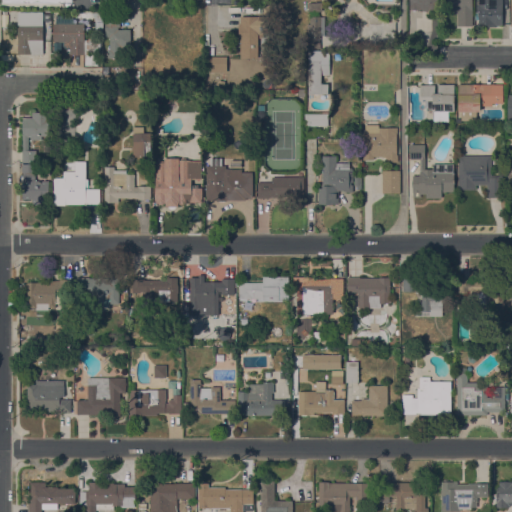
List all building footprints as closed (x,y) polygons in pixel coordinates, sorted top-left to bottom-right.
[(410,0),(437,0),(437,11),(418,11),(418,9),(410,9),(410,0)] [(473,0),(473,26),(457,26),(457,14),(447,14),(447,11),(446,11),(446,0),(473,0)] [(502,0),(503,25),(496,25),(496,27),(486,27),(486,25),(479,25),(479,0),(502,0)] [(310,48),(310,42),(307,42),(308,24),(310,24),(310,16),(311,16),(312,11),(308,11),(309,2),(322,2),(322,11),(320,11),(320,16),(321,16),(320,17),(325,17),(325,37),(320,37),(320,49),(310,48)] [(18,12),(43,12),(43,54),(18,54),(18,12)] [(101,12),(101,32),(96,32),(95,21),(92,12),(101,12)] [(70,54),(70,49),(66,49),(63,45),(63,42),(53,42),(53,23),(56,23),(56,15),(73,15),(73,24),(84,24),(84,33),(88,33),(88,37),(84,37),(84,54),(70,54)] [(130,47),(120,47),(120,58),(108,58),(108,49),(110,49),(110,36),(105,36),(105,15),(120,15),(120,27),(118,27),(118,29),(130,29),(130,47)] [(241,42),(239,42),(239,23),(241,23),(241,16),(270,16),(270,34),(258,34),(258,58),(241,58),(241,42)] [(84,39),(89,39),(89,37),(93,37),(93,35),(99,35),(99,37),(101,37),(101,50),(98,50),(98,53),(93,53),(93,50),(90,50),(90,55),(98,55),(98,65),(86,66),(85,54),(84,39)] [(271,60),(259,60),(259,36),(271,36),(271,60)] [(309,51),(329,50),(330,75),(321,75),(321,84),(328,84),(328,94),(309,94),(309,51)] [(227,56),(227,72),(207,72),(207,57),(227,56)] [(495,84),(495,79),(503,79),(503,103),(492,103),(492,105),(481,105),(481,111),(477,111),(477,120),(461,120),(461,111),(458,111),(458,84),(495,84)] [(435,85),(435,93),(438,93),(438,84),(455,84),(454,111),(433,111),(433,107),(426,107),(426,99),(420,99),(420,85),(435,85)] [(23,117),(32,117),(32,112),(49,112),(48,136),(42,136),(42,140),(31,140),(31,136),(29,136),(29,150),(36,150),(36,162),(23,162),(23,117)] [(306,126),(306,114),(328,114),(328,126),(306,126)] [(397,154),(398,154),(398,162),(386,162),(386,158),(383,158),(383,156),(374,156),(374,160),(363,159),(363,155),(364,155),(364,132),(365,132),(365,125),(379,125),(379,127),(397,128),(397,154)] [(151,133),(151,157),(133,157),(133,133),(151,133)] [(425,144),(425,169),(433,169),(433,164),(454,164),(454,192),(441,192),(441,198),(426,198),(426,194),(420,194),(420,197),(413,197),(413,176),(419,176),(419,172),(420,172),(420,159),(410,159),(410,144),(425,144)] [(458,155),(492,155),(492,175),(502,175),(502,198),(487,198),(487,185),(475,185),(475,189),(458,189),(458,155)] [(319,188),(323,188),(323,156),(337,156),(337,163),(350,163),(350,168),(353,168),(353,182),(351,182),(351,185),(353,185),(353,192),(346,192),(346,190),(339,190),(339,204),(319,204),(319,188)] [(86,161),(86,178),(88,178),(88,189),(100,189),(100,204),(54,204),(54,178),(64,178),(64,169),(75,169),(75,161),(86,161)] [(156,202),(156,163),(167,163),(167,173),(177,173),(177,161),(202,161),(202,179),(190,179),(190,180),(189,181),(189,182),(188,182),(186,182),(186,188),(191,189),(191,184),(198,184),(198,186),(202,186),(201,202),(156,202)] [(22,164),(36,164),(36,172),(23,172),(22,164)] [(242,169),(242,172),(253,172),(253,197),(246,197),(246,200),(207,200),(207,165),(226,165),(226,169),(230,169),(242,169)] [(105,167),(115,167),(115,170),(127,170),(127,174),(135,174),(135,186),(151,186),(151,200),(139,200),(139,198),(119,198),(119,202),(105,202),(105,167)] [(398,193),(381,193),(381,170),(398,170),(398,193)] [(304,177),(304,201),(293,201),(293,197),(258,197),(258,182),(272,182),(272,177),(304,177)] [(49,180),(49,199),(48,199),(48,205),(33,205),(33,199),(23,199),(23,181),(49,180)] [(190,315),(190,277),(199,277),(199,275),(204,275),(204,282),(222,282),(222,278),(234,278),(234,291),(219,292),(219,315),(201,315),(190,315)] [(239,282),(263,282),(263,276),(288,276),(289,300),(263,301),(263,298),(239,298),(239,282)] [(431,312),(422,312),(422,290),(417,290),(417,292),(404,292),(403,276),(417,276),(417,278),(441,278),(441,277),(450,277),(450,303),(442,303),(442,316),(431,316),(431,312)] [(297,314),(297,281),(292,281),(292,277),(313,277),(313,279),(325,279),(343,278),(343,299),(333,299),(333,313),(316,314),(297,314)] [(360,277),(360,278),(389,277),(390,303),(381,304),(381,308),(358,308),(358,292),(352,292),(352,293),(350,293),(350,292),(348,292),(348,277),(360,277)] [(119,278),(119,304),(110,304),(110,309),(88,309),(88,293),(77,293),(77,278),(119,278)] [(132,279),(145,279),(145,280),(151,280),(151,281),(159,280),(160,279),(161,278),(163,278),(164,279),(165,279),(165,280),(167,280),(167,278),(177,278),(177,286),(178,286),(178,293),(177,293),(178,301),(160,302),(159,291),(152,291),(152,304),(143,304),(143,292),(132,293),(132,279)] [(48,282),(48,281),(60,281),(60,279),(72,279),(72,294),(56,294),(56,307),(49,307),(49,310),(28,310),(28,282),(48,282)] [(469,292),(458,292),(458,280),(494,280),(494,302),(486,302),(486,303),(469,304),(469,292)] [(54,344),(53,329),(73,328),(73,343),(54,344)] [(339,369),(339,355),(302,354),(301,368),(339,369)] [(345,361),(358,361),(358,382),(346,382),(345,361)] [(165,377),(165,365),(153,365),(153,377),(165,377)] [(505,412),(487,412),(487,415),(457,415),(457,373),(467,373),(467,382),(479,382),(479,385),(486,385),(486,397),(492,397),(492,386),(505,387),(505,397),(505,412)] [(451,414),(420,414),(420,412),(416,412),(416,414),(402,414),(402,395),(413,395),(413,387),(419,387),(419,377),(430,377),(430,382),(451,382),(451,414)] [(125,378),(125,393),(120,393),(120,416),(110,416),(110,414),(77,414),(77,400),(87,400),(87,378),(125,378)] [(235,400),(235,413),(200,414),(201,415),(199,415),(198,416),(196,416),(195,416),(192,415),(190,415),(190,379),(200,379),(200,388),(211,388),(211,387),(220,387),(220,400),(235,400)] [(64,380),(64,397),(60,397),(60,399),(71,399),(71,413),(58,413),(58,410),(27,410),(27,384),(36,384),(36,380),(64,380)] [(263,384),(263,382),(273,382),(273,393),(271,393),(271,400),(284,400),(284,415),(238,415),(238,391),(247,391),(247,384),(263,384)] [(298,391),(315,391),(315,384),(326,384),(326,389),(333,389),(333,400),(344,399),(344,413),(333,413),(333,412),(314,412),(314,415),(298,415),(298,391)] [(369,385),(387,385),(387,416),(351,415),(351,400),(361,401),(361,398),(368,398),(369,385)] [(130,389),(165,389),(165,400),(165,403),(168,403),(168,400),(173,400),(173,395),(181,395),(181,413),(157,413),(157,415),(130,415),(130,389)] [(86,511),(86,505),(80,505),(80,491),(89,491),(89,482),(101,481),(101,483),(124,483),(124,486),(135,486),(135,501),(134,501),(134,507),(121,507),(121,505),(113,505),(113,510),(96,510),(96,511),(86,511)] [(292,501),(292,511),(261,511),(261,498),(260,498),(260,481),(274,481),(274,501),(292,501)] [(487,497),(477,497),(477,502),(476,502),(476,507),(471,507),(471,509),(459,509),(459,511),(441,511),(441,498),(441,490),(441,481),(457,481),(457,484),(468,484),(468,483),(487,483),(487,493),(487,497)] [(499,482),(511,481),(511,505),(509,505),(509,507),(496,507),(496,487),(499,487),(499,482)] [(29,511),(29,503),(31,503),(30,482),(45,482),(45,487),(58,486),(58,488),(75,488),(76,503),(57,504),(57,509),(42,509),(42,511),(29,511)] [(198,482),(209,482),(209,487),(226,487),(226,490),(253,490),(253,511),(240,511),(240,504),(224,504),(224,508),(215,508),(215,511),(204,511),(204,508),(198,508),(198,482)] [(328,482),(328,483),(368,483),(368,496),(349,496),(349,511),(319,511),(319,482),(328,482)] [(379,502),(379,501),(374,501),(374,495),(373,495),(373,488),(378,488),(378,482),(425,482),(425,508),(428,508),(428,511),(415,511),(415,508),(405,508),(405,509),(396,509),(395,495),(389,495),(389,502),(379,502)] [(150,511),(150,483),(195,483),(195,498),(176,498),(176,511),(150,511)]
